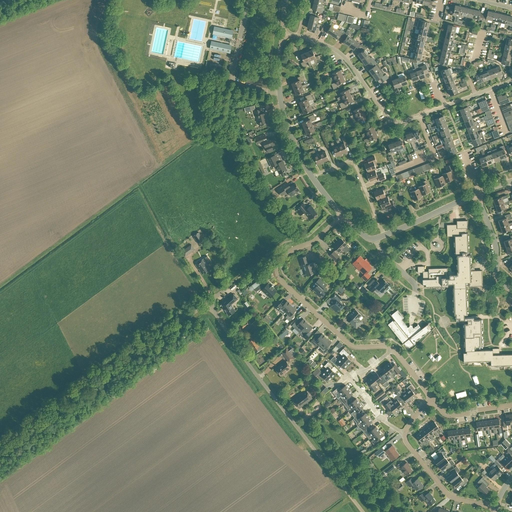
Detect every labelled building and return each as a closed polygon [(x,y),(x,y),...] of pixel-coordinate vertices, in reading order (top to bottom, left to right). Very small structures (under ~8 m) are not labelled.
[(423,0),(422,4),(429,5),(428,8),(431,8),(433,2),(430,1),(429,0),(423,0)] [(320,11),(322,5),(314,3),(312,9),(320,11)] [(459,20),(460,15),(462,7),(455,5),(455,9),(451,8),(450,15),(453,16),(453,15),(454,16),(455,18),(455,19),(454,22),(458,23),(459,20)] [(466,16),(472,18),(474,10),(468,8),(466,16)] [(479,19),(482,20),(483,15),(480,14),(481,11),(474,10),(472,18),(479,19)] [(488,19),(492,20),(494,12),(488,11),(487,16),(483,15),(482,20),(487,22),(488,19)] [(501,14),(494,12),(492,20),(499,22),(501,14)] [(506,15),(501,14),(499,22),(497,28),(500,28),(501,23),(505,23),(506,15)] [(311,15),(309,21),(317,23),(319,17),(311,15)] [(417,26),(428,29),(429,23),(419,20),(417,26)] [(317,23),(309,21),(307,28),(312,29),(312,32),(318,34),(319,28),(316,27),(317,23)] [(327,32),(332,36),(337,29),(334,27),(335,25),(331,22),(329,25),(331,26),(327,32)] [(447,31),(455,33),(457,27),(448,25),(447,31)] [(419,30),(418,33),(426,35),(428,29),(417,26),(417,27),(416,26),(415,29),(419,30)] [(214,27),(213,34),(232,38),(233,34),(233,33),(233,31),(226,29),(214,27)] [(340,37),(342,38),(346,32),(343,31),(342,32),(337,29),(332,36),(338,39),(340,37)] [(447,31),(445,37),(454,39),(455,33),(447,31)] [(343,43),(349,46),(353,39),(348,35),(348,34),(346,32),(342,38),(345,40),(343,43)] [(418,33),(417,39),(425,41),(426,35),(418,33)] [(453,43),(454,39),(445,37),(444,44),(452,46),(458,47),(458,45),(453,43)] [(506,40),(505,44),(511,45),(511,38),(504,37),(503,40),(506,40)] [(359,42),(353,39),(349,46),(354,49),(356,47),(358,50),(364,46),(362,43),(361,45),(358,43),(359,42)] [(416,42),(415,46),(423,47),(425,41),(417,39),(414,39),(413,42),(416,42)] [(230,53),(232,46),(230,45),(211,41),(210,48),(230,53)] [(444,44),(442,50),(451,52),(452,46),(444,44)] [(414,48),(414,52),(422,54),(423,47),(415,46),(411,45),(411,47),(414,48)] [(366,49),(364,46),(358,50),(360,52),(357,54),(361,60),(368,55),(365,50),(366,49)] [(306,51),(306,52),(310,60),(313,59),(315,64),(320,62),(318,56),(315,57),(312,50),(309,51),(308,50),(306,51)] [(442,50),(441,56),(449,58),(451,52),(442,50)] [(511,52),(504,50),(503,57),(511,59),(511,53),(511,52)] [(310,60),(306,52),(303,54),(303,52),(300,53),(301,55),(304,62),(301,63),(303,69),(306,68),(304,63),(308,61),(309,66),(312,65),(310,60)] [(420,60),(422,54),(414,52),(412,59),(420,60)] [(368,63),(370,66),(375,62),(373,59),(372,60),(368,55),(361,60),(365,65),(368,63)] [(449,58),(441,56),(439,62),(448,64),(449,58)] [(511,59),(503,57),(501,63),(509,65),(511,59)] [(369,70),(373,75),(381,70),(375,62),(370,66),(371,68),(369,70)] [(420,70),(416,71),(419,79),(425,77),(425,75),(429,73),(425,65),(418,67),(420,70)] [(500,66),(493,68),(497,76),(503,74),(500,66)] [(449,68),(441,71),(443,77),(451,74),(457,72),(456,70),(452,71),(451,68),(449,68)] [(493,68),(487,70),(491,78),(497,76),(493,68)] [(330,81),(335,79),(343,75),(342,72),(343,71),(342,69),(341,70),(332,73),(334,76),(329,78),(330,81)] [(381,70),(373,75),(376,81),(379,79),(381,81),(386,77),(384,75),(381,70)] [(487,70),(481,73),(485,81),(491,78),(487,70)] [(419,79),(416,71),(410,74),(413,82),(419,79)] [(485,81),(481,73),(477,75),(476,72),(472,74),(474,79),(477,78),(479,83),(485,81)] [(335,79),(336,82),(331,84),(333,89),(339,87),(338,84),(345,81),(344,78),(346,77),(345,74),(343,75),(335,79)] [(446,83),(453,80),(456,79),(456,76),(452,78),(451,74),(443,77),(446,83)] [(292,90),(294,89),(302,86),(302,85),(301,82),(305,80),(303,75),(297,77),(298,80),(291,83),(293,87),(291,87),(292,90)] [(398,78),(401,86),(407,84),(404,76),(398,78)] [(395,88),(401,86),(398,78),(392,80),(395,88)] [(456,86),(453,80),(446,83),(448,89),(456,86)] [(302,86),(294,89),(295,92),(293,93),(294,95),(296,95),(304,91),(303,88),(308,86),(307,83),(302,85),(302,86)] [(456,86),(448,89),(450,95),(458,92),(456,86)] [(343,98),(351,95),(350,92),(351,91),(350,89),(349,89),(340,93),(342,96),(334,99),(335,101),(343,98)] [(300,109),(302,108),(310,104),(308,101),(313,99),(311,94),(305,96),(306,99),(299,102),(301,105),(299,106),(300,109)] [(343,98),(344,102),(339,104),(341,109),(347,106),(346,104),(353,101),(352,97),(354,97),(353,94),(351,95),(343,98)] [(486,101),(479,103),(481,109),(488,106),(486,101)] [(310,104),(302,108),(303,111),(301,112),(302,114),(304,113),(312,110),(311,107),(315,105),(314,102),(310,104)] [(351,118),(356,116),(364,113),(363,110),(364,109),(363,106),(362,107),(353,110),(355,114),(350,116),(351,118)] [(460,109),(462,116),(470,113),(468,106),(460,109)] [(261,114),(260,109),(253,111),(255,117),(257,116),(259,125),(267,123),(265,117),(266,117),(265,113),(261,114)] [(356,116),(357,120),(352,121),(355,127),(360,124),(359,121),(366,119),(365,115),(367,114),(366,112),(364,113),(356,116)] [(491,112),(486,113),(487,116),(484,117),(486,120),(493,117),(491,112)] [(472,118),(470,113),(462,116),(464,121),(472,118)] [(303,129),(304,128),(313,125),(311,122),(316,120),(314,114),(308,117),(309,120),(302,123),(303,126),(302,127),(303,129)] [(436,121),(438,125),(445,122),(443,116),(433,120),(434,122),(436,121)] [(493,117),(486,120),(486,121),(487,125),(488,127),(496,124),(493,117)] [(474,122),(472,118),(464,121),(467,128),(477,123),(477,121),(474,122)] [(439,128),(440,131),(448,128),(445,122),(438,125),(435,126),(436,129),(439,128)] [(313,125),(304,128),(306,132),(304,132),(305,135),(307,134),(315,131),(313,127),(318,125),(317,123),(313,125)] [(467,128),(469,133),(481,129),(479,123),(478,124),(477,123),(467,128)] [(363,137),(367,135),(367,134),(376,131),(374,128),(376,127),(375,125),(373,125),(365,129),(366,132),(362,134),(363,137)] [(441,134),(442,137),(450,134),(448,128),(440,131),(438,132),(439,135),(441,134)] [(479,135),(477,131),(481,129),(469,133),(471,139),(483,135),(482,132),(480,133),(480,134),(479,135)] [(367,134),(367,135),(369,138),(364,140),(365,142),(370,140),(378,137),(377,133),(378,133),(377,130),(376,131),(367,134)] [(415,140),(418,147),(418,150),(422,149),(421,146),(420,147),(417,139),(421,138),(418,130),(412,132),(415,140)] [(494,138),(500,136),(497,130),(492,132),(494,138)] [(408,143),(415,140),(412,132),(405,135),(408,143)] [(443,140),(444,143),(452,140),(450,134),(442,137),(439,138),(440,141),(443,140)] [(267,139),(265,135),(256,138),(258,144),(263,142),(265,149),(266,148),(268,152),(273,150),(272,146),(275,145),(272,137),(267,139)] [(483,135),(471,139),(474,146),(482,143),(479,137),(483,135)] [(336,141),(338,146),(338,145),(342,154),(345,153),(346,154),(348,153),(347,152),(344,144),(347,143),(345,137),(342,139),(344,143),(340,145),(339,140),(336,141)] [(401,140),(394,142),(397,150),(399,153),(401,152),(400,149),(404,148),(401,140)] [(452,140),(444,143),(436,146),(437,149),(443,147),(442,146),(445,145),(447,149),(455,146),(452,140)] [(342,155),(342,154),(338,145),(338,146),(335,147),(333,142),(331,143),(333,148),(332,148),(336,156),(339,155),(340,156),(342,155)] [(397,150),(394,142),(388,144),(390,149),(387,150),(389,155),(393,153),(392,152),(397,150)] [(455,146),(447,149),(449,155),(457,152),(455,146)] [(319,153),(323,162),(326,160),(327,162),(329,161),(328,159),(325,151),(322,152),(320,148),(317,149),(319,153)] [(497,152),(500,159),(506,157),(503,149),(497,152)] [(324,163),(323,162),(319,153),(316,155),(314,150),(309,152),(311,158),(314,157),(317,164),(320,163),(321,164),(324,163)] [(497,152),(491,154),(494,162),(500,159),(497,152)] [(491,154),(485,156),(488,164),(494,162),(491,154)] [(278,163),(275,156),(268,159),(272,167),(275,166),(279,174),(287,170),(284,164),(282,161),(278,163)] [(364,164),(367,173),(374,170),(376,169),(373,162),(376,161),(374,156),(367,159),(368,162),(364,164)] [(488,164),(485,156),(479,159),(482,166),(488,164)] [(442,174),(443,176),(446,183),(454,179),(451,170),(454,169),(452,164),(446,167),(448,172),(442,174)] [(377,175),(374,170),(367,173),(366,173),(369,182),(378,178),(380,182),(386,179),(383,173),(379,174),(377,175)] [(446,183),(443,176),(437,178),(436,175),(433,176),(434,179),(437,188),(446,184),(446,183)] [(418,187),(419,188),(422,196),(431,192),(427,183),(427,184),(426,181),(422,182),(424,185),(418,187)] [(287,183),(277,189),(281,196),(288,192),(291,196),(300,191),(295,184),(290,187),(287,183)] [(377,200),(378,200),(385,197),(383,191),(386,190),(385,187),(382,188),(373,192),(377,200)] [(422,196),(419,188),(413,191),(412,188),(409,189),(410,192),(414,201),(422,197),(422,196)] [(494,206),(495,205),(504,202),(503,199),(507,197),(507,195),(502,197),(502,196),(493,199),(494,203),(493,204),(494,206)] [(385,197),(378,200),(382,208),(386,207),(387,210),(389,209),(389,210),(395,208),(392,202),(390,203),(387,196),(385,197)] [(509,201),(504,202),(495,205),(496,209),(495,209),(496,212),(497,211),(506,208),(505,205),(509,203),(509,201)] [(295,210),(300,216),(305,212),(311,219),(317,214),(313,209),(313,208),(311,205),(308,208),(303,203),(295,210)] [(498,227),(500,226),(509,223),(507,220),(511,218),(511,217),(510,213),(504,215),(505,218),(498,221),(499,224),(497,225),(498,227)] [(481,270),(474,270),(471,270),(470,254),(469,254),(468,233),(466,233),(466,228),(467,228),(467,220),(459,221),(459,224),(447,225),(447,236),(454,236),(455,255),(456,255),(457,274),(454,274),(454,271),(447,271),(447,268),(430,268),(431,271),(424,271),(424,266),(418,266),(418,273),(423,272),(423,279),(422,279),(423,284),(426,284),(426,287),(453,286),(454,315),(456,315),(456,319),(459,319),(459,320),(462,320),(462,323),(464,323),(464,351),(466,351),(467,352),(463,353),(464,362),(491,361),(491,366),(511,365),(511,353),(499,354),(499,348),(492,348),(492,350),(477,350),(477,349),(475,349),(474,347),(482,347),(481,319),(478,319),(477,316),(471,316),(471,317),(465,317),(464,314),(467,314),(466,287),(466,285),(469,285),(469,287),(473,286),(482,285),(481,270)] [(509,223),(500,226),(501,230),(499,230),(500,233),(502,232),(511,229),(509,226),(511,224),(511,222),(509,223)] [(199,232),(193,236),(198,243),(204,239),(199,232)] [(511,244),(511,235),(510,236),(511,239),(504,241),(505,245),(503,245),(504,248),(506,247),(511,244)] [(348,248),(346,245),(347,244),(341,239),(337,243),(336,243),(333,246),(336,249),(334,251),(330,255),(335,260),(339,256),(337,254),(339,252),(342,250),(344,252),(345,252),(348,249),(348,248)] [(178,248),(181,254),(193,246),(189,241),(178,248)] [(207,256),(203,259),(195,264),(198,269),(199,268),(201,271),(200,271),(201,274),(204,272),(205,274),(210,270),(207,265),(207,264),(208,264),(211,262),(207,256)] [(299,258),(300,262),(303,269),(304,269),(307,276),(316,273),(314,267),(316,267),(314,262),(308,264),(305,256),(299,258)] [(360,256),(353,263),(364,274),(361,277),(365,281),(370,276),(367,272),(371,268),(369,266),(364,261),(360,256)] [(327,284),(320,278),(315,282),(318,285),(317,286),(316,286),(313,289),(316,292),(315,293),(319,297),(323,293),(324,294),(327,290),(324,287),(327,284)] [(375,280),(371,285),(368,288),(372,293),(377,288),(382,293),(385,290),(386,291),(388,291),(390,288),(390,287),(389,286),(389,285),(383,279),(379,284),(375,280)] [(270,297),(276,291),(268,283),(265,287),(261,283),(254,288),(256,292),(260,288),(265,293),(265,292),(270,297)] [(359,288),(364,293),(368,290),(362,284),(359,288)] [(339,285),(336,289),(341,294),(344,290),(339,285)] [(341,301),(340,300),(341,298),(335,292),(330,298),(334,302),(330,306),(336,312),(338,309),(339,311),(345,305),(346,306),(349,302),(348,300),(341,300),(341,301)] [(232,315),(236,312),(232,306),(238,300),(234,295),(222,305),(229,316),(230,316),(230,317),(232,315)] [(283,314),(285,312),(291,305),(288,302),(287,301),(283,305),(280,304),(276,308),(278,310),(283,314)] [(291,305),(285,312),(288,314),(286,317),(289,321),(294,316),(292,314),(296,309),(291,305)] [(362,315),(355,309),(349,316),(352,319),(349,322),(356,328),(359,325),(360,326),(363,322),(359,318),(362,315)] [(408,327),(403,321),(405,319),(397,310),(392,314),(394,316),(393,317),(390,313),(395,320),(394,321),(393,320),(388,324),(403,343),(402,344),(404,343),(406,345),(408,346),(412,346),(414,344),(414,343),(429,331),(425,326),(428,324),(428,323),(421,329),(418,324),(414,328),(412,326),(412,325),(410,325),(409,326),(408,327)] [(296,321),(292,325),(294,328),(296,330),(299,332),(301,330),(308,323),(303,319),(299,323),(296,321)] [(247,320),(238,325),(239,326),(240,325),(242,329),(250,324),(247,320)] [(255,320),(250,324),(255,331),(260,327),(255,320)] [(301,330),(299,332),(302,335),(306,338),(310,334),(308,332),(312,327),(308,323),(301,330)] [(283,332),(279,337),(282,339),(286,335),(288,332),(289,332),(289,331),(286,329),(286,330),(283,332)] [(264,347),(255,333),(244,341),(253,355),(264,347)] [(310,342),(313,344),(315,346),(316,344),(319,346),(320,344),(326,338),(322,334),(318,338),(316,336),(310,342)] [(326,338),(320,344),(323,347),(320,350),(324,354),(329,349),(327,347),(331,342),(326,338)] [(286,348),(281,352),(288,362),(293,358),(293,357),(294,356),(294,357),(297,355),(292,348),(288,351),(286,348)] [(343,356),(341,358),(348,364),(351,360),(346,356),(348,353),(343,349),(339,353),(343,356)] [(348,364),(341,358),(339,360),(334,356),(330,360),(337,366),(339,364),(344,369),(348,364)] [(291,369),(286,361),(275,369),(281,376),(286,372),(287,372),(291,369)] [(327,369),(325,371),(332,377),(336,373),(330,368),(332,366),(328,362),(324,366),(327,369)] [(390,362),(386,366),(394,377),(396,374),(400,371),(396,366),(395,364),(393,366),(390,362)] [(383,372),(381,374),(387,381),(391,378),(391,377),(394,377),(386,366),(381,369),(383,372)] [(332,377),(325,371),(323,373),(317,368),(312,373),(315,376),(316,375),(323,381),(325,378),(328,381),(332,377)] [(376,373),(372,376),(378,383),(380,381),(382,384),(387,381),(381,374),(379,376),(376,373)] [(375,385),(378,383),(372,376),(368,380),(372,385),(370,387),(373,392),(378,388),(375,385)] [(412,391),(415,389),(411,384),(406,388),(409,391),(407,392),(412,400),(416,396),(412,391)] [(342,395),(349,389),(346,385),(340,389),(338,387),(333,392),(336,396),(340,393),(342,395)] [(342,402),(344,404),(349,401),(347,398),(352,394),(349,389),(342,395),(338,398),(341,403),(342,402)] [(301,407),(309,400),(312,398),(306,390),(293,399),(296,403),(298,407),(300,406),(301,407)] [(374,396),(376,399),(386,393),(384,390),(374,396)] [(400,393),(399,391),(396,393),(398,395),(397,395),(401,400),(404,398),(408,403),(412,400),(407,392),(405,390),(402,392),(402,391),(400,393)] [(378,400),(381,403),(388,397),(386,394),(378,400)] [(396,401),(393,403),(399,410),(403,407),(399,401),(401,400),(397,395),(393,398),(396,401)] [(351,403),(349,401),(344,404),(347,409),(349,412),(353,409),(352,408),(360,403),(356,399),(351,403)] [(384,405),(388,410),(389,411),(391,409),(394,414),(399,410),(393,403),(391,400),(384,405)] [(363,407),(360,403),(352,408),(353,409),(354,411),(351,413),(354,418),(358,415),(359,414),(358,412),(363,407)] [(360,417),(358,415),(354,418),(353,419),(357,423),(360,421),(362,423),(369,417),(365,413),(360,417)] [(507,425),(511,424),(511,420),(511,414),(505,415),(506,421),(503,421),(504,427),(507,427),(507,425)] [(372,422),(369,417),(362,423),(358,426),(360,429),(361,428),(364,432),(368,428),(367,426),(372,422)] [(499,419),(493,420),(494,428),(495,428),(499,428),(499,433),(502,432),(501,427),(500,427),(499,419)] [(489,429),(490,429),(493,429),(494,433),(496,433),(495,428),(494,428),(493,420),(487,421),(489,429)] [(434,421),(429,425),(435,432),(436,431),(438,429),(441,433),(443,432),(440,427),(439,428),(434,421)] [(483,430),(482,421),(476,422),(477,431),(482,430),(482,435),(485,435),(484,430),(483,430)] [(487,421),(482,421),(483,430),(484,430),(487,429),(488,434),(490,434),(490,429),(489,429),(487,421)] [(429,425),(425,429),(430,435),(431,435),(434,433),(437,436),(439,435),(436,431),(435,432),(429,425)] [(370,434),(372,436),(379,431),(376,426),(370,431),(368,428),(364,432),(367,436),(370,434)] [(470,428),(464,429),(466,437),(467,437),(470,437),(471,442),(473,441),(472,436),(471,436),(470,428)] [(425,429),(420,432),(426,440),(427,439),(427,438),(429,436),(432,440),(434,439),(431,435),(430,435),(425,429)] [(464,429),(459,430),(460,438),(461,438),(464,438),(465,442),(467,442),(467,437),(466,437),(464,429)] [(456,444),(455,439),(454,439),(453,430),(447,431),(448,440),(453,439),(454,444),(456,444)] [(459,438),(459,443),(462,443),(461,438),(460,438),(459,430),(453,430),(454,439),(455,439),(459,438)] [(383,435),(379,431),(372,436),(374,439),(371,441),(374,445),(379,442),(377,439),(383,435)] [(430,442),(427,439),(426,440),(420,432),(416,436),(421,443),(425,440),(428,443),(430,442)] [(392,460),(399,455),(394,449),(395,449),(392,445),(385,451),(390,456),(389,457),(392,460)] [(378,457),(385,452),(381,448),(375,452),(378,457)] [(434,460),(438,465),(446,458),(444,455),(446,453),(445,451),(446,451),(443,448),(436,453),(438,456),(434,460)] [(511,464),(505,457),(503,459),(500,456),(496,460),(502,467),(504,464),(508,468),(511,464)] [(446,458),(438,465),(442,470),(446,466),(448,468),(454,463),(451,459),(448,461),(446,458)] [(492,469),(498,476),(503,472),(499,467),(501,465),(496,459),(493,461),(497,465),(492,469)] [(404,464),(401,462),(396,466),(400,470),(401,469),(406,475),(412,470),(406,463),(404,464)] [(448,477),(452,482),(460,476),(457,473),(460,470),(456,466),(450,471),(452,474),(448,477)] [(498,476),(492,469),(488,473),(484,470),(482,472),(487,478),(489,475),(494,480),(498,476)] [(460,476),(452,482),(455,487),(460,483),(463,487),(468,481),(465,477),(462,479),(460,476)] [(489,483),(483,477),(477,482),(480,485),(477,488),(484,495),(489,490),(486,487),(489,483)] [(421,482),(418,478),(414,481),(411,478),(406,482),(410,487),(413,485),(416,490),(419,488),(420,489),(423,486),(420,482),(421,482)] [(432,496),(429,492),(425,495),(423,493),(418,497),(421,501),(424,499),(430,506),(436,501),(432,496)]
